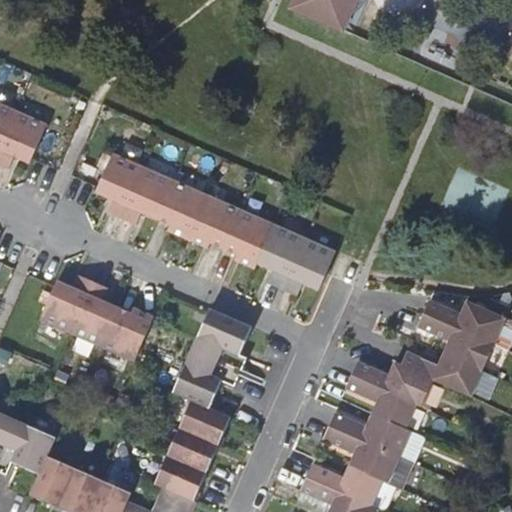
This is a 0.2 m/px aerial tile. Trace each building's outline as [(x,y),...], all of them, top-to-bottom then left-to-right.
[(511,0),(295,0),(293,6),(342,27),(347,16),(354,0),(511,0)] [(354,0),(347,16),(355,8),(362,0),(354,0)] [(0,148),(17,110),(0,103),(0,148)] [(46,123),(17,110),(0,148),(0,162),(9,167),(13,156),(28,163),(46,123)] [(121,215),(143,165),(114,152),(96,192),(111,198),(107,208),(121,215)] [(156,218),(173,178),(143,165),(121,215),(136,221),(141,211),(156,218)] [(186,237),(205,191),(173,178),(156,218),(171,224),(168,229),(186,237)] [(207,239),(220,245),(238,206),(205,191),(186,237),(204,245),(207,239)] [(254,260),(271,220),(238,206),(220,245),(234,251),(232,257),(251,266),(254,260)] [(278,283),(301,233),(271,220),(254,260),(270,266),(265,278),(278,283)] [(332,246),(301,233),(278,283),(293,289),(298,279),(314,286),(332,246)] [(71,330),(93,281),(78,274),(73,285),(57,278),(40,317),(71,330)] [(101,343),(118,305),(104,298),(108,287),(93,281),(71,330),(101,343)] [(498,339),(509,312),(511,306),(511,300),(495,293),(490,303),(472,295),(466,310),(435,297),(434,297),(429,309),(498,339)] [(252,322),(209,304),(197,332),(200,334),(239,350),(252,322)] [(132,311),(118,305),(101,343),(134,357),(153,313),(135,305),(132,311)] [(454,335),(449,348),(487,365),(498,339),(429,309),(424,322),(454,335)] [(246,354),(239,350),(200,334),(188,361),(184,360),(171,389),(190,397),(208,404),(221,375),(234,381),(246,354)] [(412,348),(407,360),(438,374),(476,390),(487,365),(449,348),(443,361),(412,348)] [(362,358),(357,370),(420,398),(427,401),(438,374),(407,360),(398,356),(392,371),(362,358)] [(501,371),(487,365),(476,390),(490,396),(501,371)] [(381,396),(375,410),(409,424),(420,398),(357,370),(351,384),(381,396)] [(190,397),(178,425),(217,442),(229,414),(208,404),(190,397)] [(339,410),(334,423),(404,453),(414,427),(409,424),(375,410),(370,423),(339,410)] [(0,470),(3,472),(9,459),(36,471),(45,452),(53,434),(26,423),(24,426),(0,416),(0,470)] [(358,449),(352,462),(387,477),(393,479),(404,453),(334,423),(328,436),(358,449)] [(217,442),(178,425),(166,451),(205,468),(217,442)] [(205,468),(166,451),(154,479),(161,482),(193,496),(205,468)] [(27,492),(54,504),(72,464),(45,452),(36,471),(27,492)] [(417,458),(404,453),(393,479),(406,484),(417,458)] [(317,463),(312,475),(376,502),(387,477),(352,462),(346,476),(317,463)] [(54,504),(73,511),(84,511),(100,476),(72,464),(54,504)] [(447,482),(467,490),(471,481),(450,473),(447,482)] [(378,511),(381,505),(376,502),(312,475),(306,488),(336,500),(331,511),(378,511)] [(84,511),(116,511),(124,495),(127,488),(100,476),(84,511)] [(193,496),(161,482),(150,506),(124,495),(116,511),(188,511),(195,497),(193,496)]
